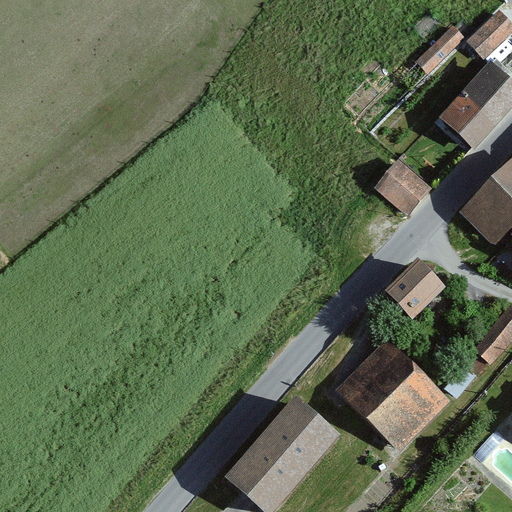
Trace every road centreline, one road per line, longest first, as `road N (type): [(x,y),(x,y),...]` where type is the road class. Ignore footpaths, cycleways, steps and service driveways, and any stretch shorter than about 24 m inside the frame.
road 1 (tertiary): [(417,227),(165,511)]
road 2 (tertiary): [(511,131),(417,227)]
